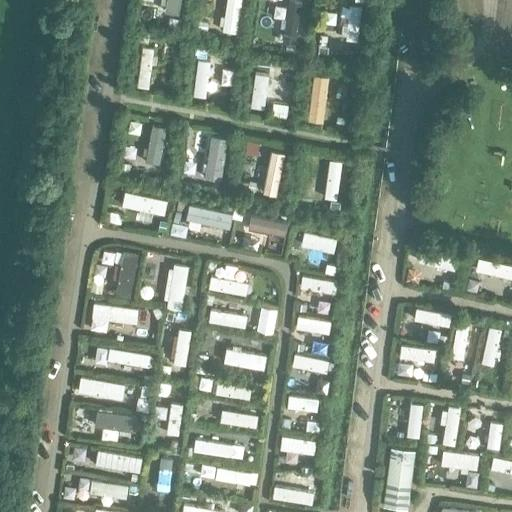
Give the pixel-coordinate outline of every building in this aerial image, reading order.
[(166,0),(165,9),(180,11),(181,0),(166,0)] [(240,0),(226,0),(223,29),(237,31),(240,0)] [(301,0),(288,0),(284,40),(297,41),(301,0)] [(363,3),(350,1),(345,38),(358,40),(363,3)] [(137,82),(149,83),(154,45),(142,43),(137,82)] [(193,93),(207,94),(211,57),(198,55),(193,93)] [(251,104),(264,106),(269,71),(255,70),(251,104)] [(309,117),(325,119),(330,74),(314,72),(309,117)] [(278,78),(276,94),(290,95),(292,79),(278,78)] [(152,121),(145,160),(160,162),(167,124),(152,121)] [(229,136),(213,133),(205,175),(222,178),(229,136)] [(271,147),(263,190),(277,192),(285,149),(271,147)] [(325,196),(338,198),(343,157),(330,156),(325,196)] [(122,203),(163,211),(166,195),(125,188),(122,203)] [(186,217),(228,225),(231,210),(188,202),(186,217)] [(248,226),(285,233),(288,216),(251,209),(248,226)] [(300,244),(332,250),(336,233),(303,227),(300,244)] [(132,292),(139,249),(122,247),(116,290),(132,292)] [(453,266),(455,253),(420,247),(418,260),(453,266)] [(511,274),(511,262),(477,256),(475,268),(511,274)] [(167,301),(182,304),(188,263),(173,261),(167,301)] [(211,273),(209,286),(246,291),(248,279),(211,273)] [(302,274),(300,286),(334,291),(336,279),(302,274)] [(139,307),(93,300),(91,315),(137,322),(139,307)] [(262,302),(260,320),(277,322),(279,304),(262,302)] [(249,311),(210,305),(209,317),(247,323),(249,311)] [(447,311),(413,305),(411,316),(445,321),(447,311)] [(298,314),(296,326),(329,331),(331,319),(298,314)] [(469,323),(457,321),(451,356),(463,358),(469,323)] [(499,326),(484,323),(478,360),(493,362),(499,326)] [(179,326),(173,362),(186,364),(191,328),(179,326)] [(313,348),(328,350),(330,338),(315,336),(313,348)] [(398,352),(434,358),(436,346),(400,340),(398,352)] [(109,344),(107,358),(150,365),(152,350),(109,344)] [(266,351),(228,346),(226,358),(264,364),(266,351)] [(292,366),(327,371),(328,359),(293,354),(292,366)] [(398,369),(415,370),(415,357),(399,357),(398,369)] [(80,390),(122,396),(125,381),(82,374),(80,390)] [(252,383),(217,378),(215,391),(250,396),(252,383)] [(289,392),(287,406),(317,410),(319,397),(289,392)] [(182,402),(171,400),(166,432),(178,433),(182,402)] [(425,403),(409,400),(404,435),(419,437),(425,403)] [(461,404),(448,402),(442,439),(455,441),(461,404)] [(259,411),(221,406),(219,419),(257,425),(259,411)] [(94,423),(136,429),(138,414),(97,408),(94,423)] [(504,420),(489,417),(484,446),(499,449),(504,420)] [(281,447),(314,452),(316,437),(283,432),(281,447)] [(235,441),(196,436),(194,448),(233,454),(235,441)] [(443,445),(440,463),(476,469),(479,451),(443,445)] [(385,504),(407,507),(415,449),(393,446),(385,504)] [(96,462),(137,468),(139,453),(98,447),(96,462)] [(511,455),(494,452),(491,466),(511,469),(511,455)] [(161,455),(156,485),(169,488),(174,457),(161,455)] [(254,468),(217,462),(215,476),(252,482),(254,468)] [(90,491),(127,496),(129,482),(92,477),(90,491)] [(275,483),(274,495),(311,501),(312,488),(275,483)] [(224,511),(225,507),(184,502),(182,511),(224,511)] [(439,511),(474,511),(475,508),(441,502),(439,511)]
